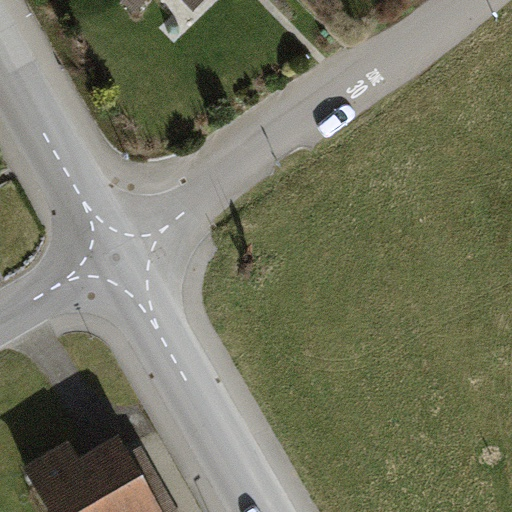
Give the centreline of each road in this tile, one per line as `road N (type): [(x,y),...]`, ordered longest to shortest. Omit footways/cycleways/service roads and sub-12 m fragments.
road 1 (residential): [(467,0),(114,254)]
road 2 (residential): [(114,254),(262,511)]
road 3 (residential): [(0,53),(114,254)]
road 4 (residential): [(114,254),(0,321)]
